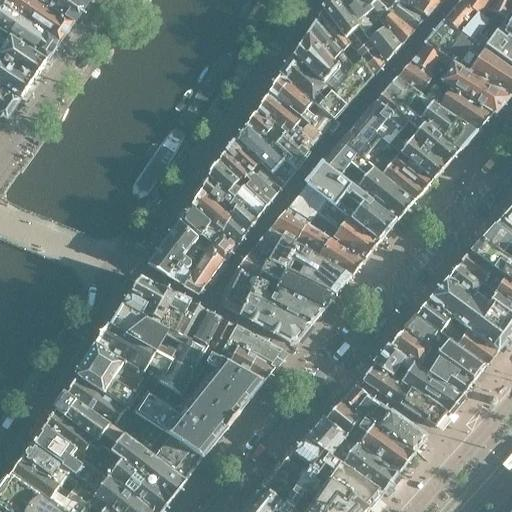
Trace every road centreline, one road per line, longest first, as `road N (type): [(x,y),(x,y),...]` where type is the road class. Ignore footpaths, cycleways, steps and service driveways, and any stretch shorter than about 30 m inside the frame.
road 1 (residential): [(511,157),(210,511)]
road 2 (residential): [(122,269),(305,0)]
road 3 (residential): [(0,454),(122,269)]
road 4 (residential): [(114,0),(18,143)]
road 5 (tertiary): [(511,398),(410,511)]
road 6 (residential): [(122,269),(0,223)]
